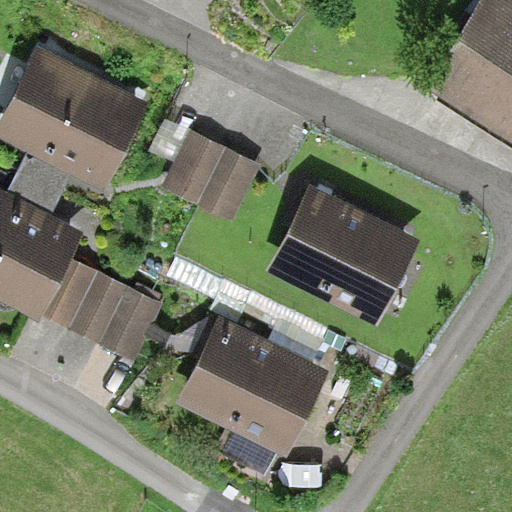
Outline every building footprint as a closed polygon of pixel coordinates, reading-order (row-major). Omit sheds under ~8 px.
[(511,3),(507,0),(479,0),(429,71),(511,129),(511,3)] [(31,48),(0,106),(0,128),(27,143),(65,163),(95,179),(135,103),(31,48)] [(174,158),(188,132),(162,119),(149,145),(174,158)] [(174,158),(163,180),(227,213),(251,165),(188,132),(174,158)] [(27,143),(3,193),(43,214),(65,163),(27,143)] [(301,187),(268,258),(366,304),(399,232),(301,187)] [(3,193),(0,192),(0,283),(35,301),(58,257),(72,229),(43,214),(3,193)] [(149,303),(58,257),(35,301),(126,348),(149,303)] [(208,316),(172,389),(277,440),(313,367),(208,316)]
